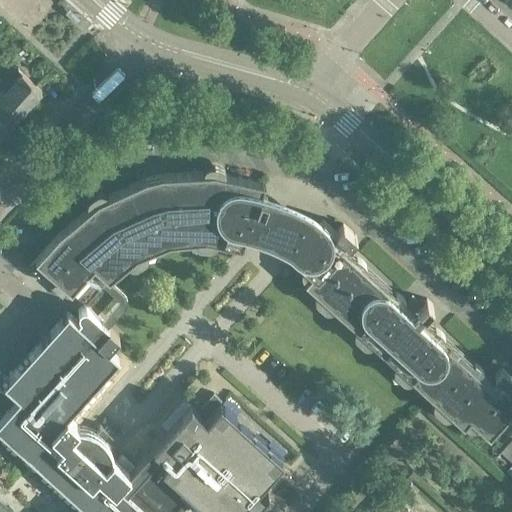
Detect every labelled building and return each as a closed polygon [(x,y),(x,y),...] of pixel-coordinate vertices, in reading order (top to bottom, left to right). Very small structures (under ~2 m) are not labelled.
[(20,73),(12,82),(8,78),(5,81),(0,77),(0,85),(25,109),(41,91),(34,84),(42,75),(24,59),(16,69),(20,73)] [(25,109),(0,85),(0,116),(10,126),(25,109)] [(0,137),(10,126),(0,116),(0,137)] [(85,303),(104,284),(109,278),(136,255),(169,241),(205,238),(241,245),(246,233),(265,240),(275,244),(281,247),(289,251),(292,254),(322,220),(308,210),(300,205),(294,202),(278,195),(262,190),(265,182),(214,169),(161,173),(145,177),(96,196),(58,231),(28,264),(50,283),(56,277),(85,303)] [(323,219),(322,220),(292,254),(291,255),(311,273),(305,279),(463,423),(469,416),(489,434),(511,408),(511,389),(508,386),(511,382),(511,376),(501,367),(494,375),(499,379),(494,386),(428,326),(432,320),(432,313),(430,306),(432,303),(426,298),(424,301),(421,300),(418,299),(409,301),(406,302),(404,304),(338,245),(344,239),(349,244),(356,235),(343,223),(336,231),(323,219)] [(129,471),(114,457),(113,456),(112,454),(111,450),(110,447),(108,444),(107,442),(107,441),(105,439),(110,434),(112,437),(113,436),(100,423),(99,424),(101,427),(97,432),(95,431),(93,430),(92,429),(90,428),(87,427),(86,427),(83,426),(80,426),(79,426),(66,415),(118,357),(108,347),(119,335),(107,324),(124,306),(125,305),(126,303),(126,302),(127,301),(127,300),(127,298),(127,297),(126,295),(125,293),(125,292),(124,291),(117,285),(109,278),(104,284),(119,297),(119,301),(102,319),(88,307),(87,306),(84,306),(82,306),(80,307),(79,308),(78,310),(78,313),(79,315),(80,317),(77,320),(68,311),(25,357),(3,382),(7,385),(2,391),(0,389),(0,428),(88,508),(84,511),(176,511),(193,493),(213,511),(248,511),(286,470),(277,463),(282,457),(220,401),(206,417),(191,403),(129,471)] [(511,438),(501,450),(511,460),(511,438)] [(13,511),(0,500),(0,511),(13,511)]
